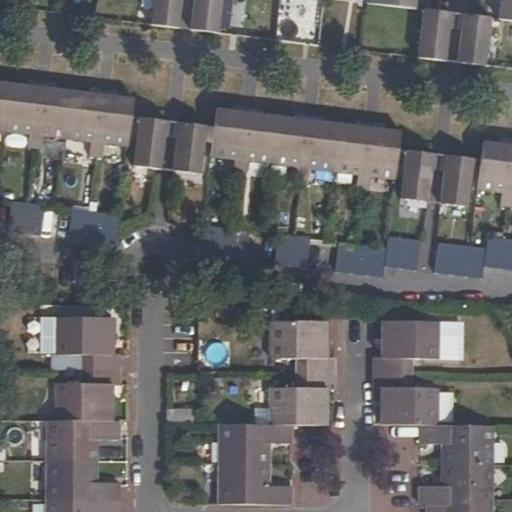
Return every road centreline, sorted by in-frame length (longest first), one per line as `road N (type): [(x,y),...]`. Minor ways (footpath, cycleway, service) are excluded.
road 1 (residential): [(181,269),(433,290),(511,283)]
road 2 (residential): [(153,511),(152,293)]
road 3 (residential): [(350,511),(358,320)]
road 4 (residential): [(127,263),(0,248)]
